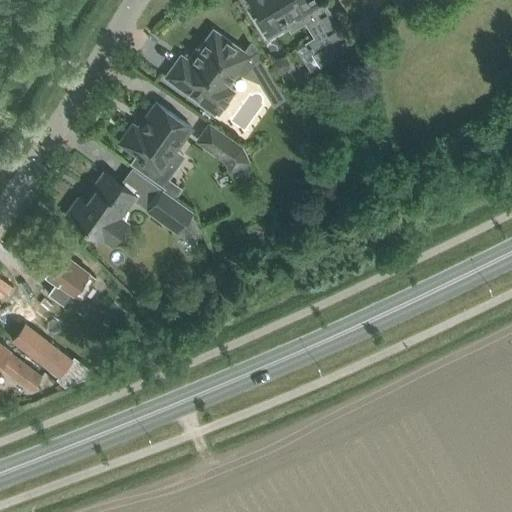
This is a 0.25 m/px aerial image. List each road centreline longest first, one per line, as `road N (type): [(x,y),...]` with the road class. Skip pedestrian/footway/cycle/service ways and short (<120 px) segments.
road 1 (secondary): [(0,473),(511,253)]
road 2 (residential): [(0,188),(126,0)]
